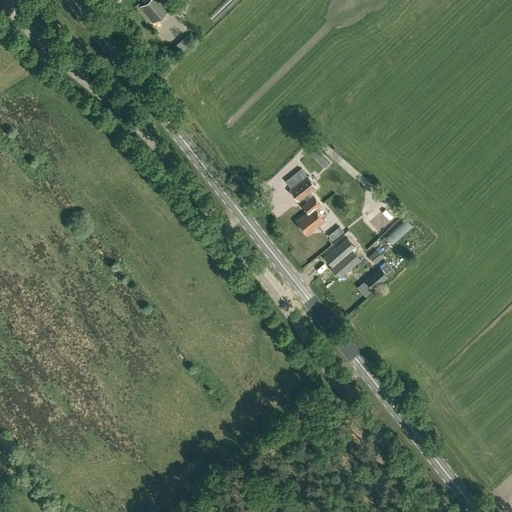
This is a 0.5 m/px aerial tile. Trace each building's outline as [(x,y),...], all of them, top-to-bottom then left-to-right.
[(178,2),(176,0),(147,0),(140,6),(153,22),(178,2)] [(175,36),(177,42),(189,38),(187,31),(175,36)] [(189,36),(178,46),(185,53),(196,44),(189,36)] [(320,153),(315,158),(326,167),(330,163),(320,153)] [(317,186),(308,176),(291,189),(299,200),(317,186)] [(321,204),(315,196),(303,205),(308,212),(297,220),(308,234),(325,220),(315,208),(321,204)] [(393,245),(414,228),(405,217),(384,234),(393,245)] [(329,235),(333,240),(344,231),(340,226),(329,235)] [(340,277),(360,259),(352,249),(332,267),(340,277)] [(376,263),(384,256),(377,249),(369,255),(376,263)] [(387,262),(381,267),(366,279),(374,289),(389,276),(388,275),(395,270),(387,262)]
